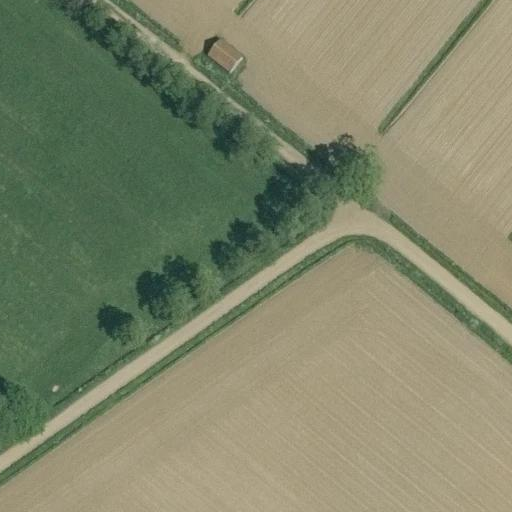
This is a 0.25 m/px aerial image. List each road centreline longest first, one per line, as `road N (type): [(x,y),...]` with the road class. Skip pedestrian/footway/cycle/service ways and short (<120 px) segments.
road 1 (track): [(0,468),(357,213)]
road 2 (track): [(101,0),(357,213)]
road 3 (track): [(357,213),(511,336)]
